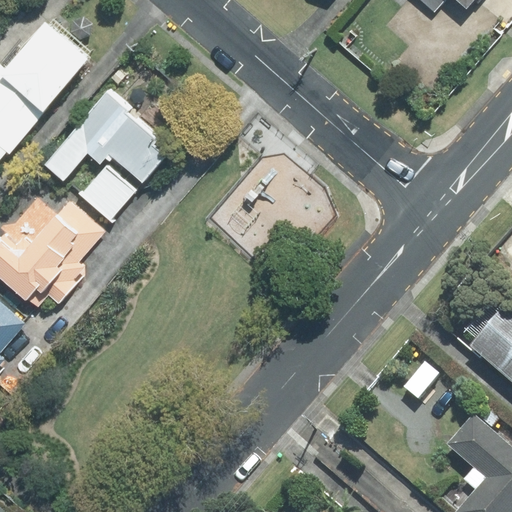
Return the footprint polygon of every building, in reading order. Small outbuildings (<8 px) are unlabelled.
[(466,0),(476,8),(482,0),(425,0),(439,11),(448,0),(466,0)] [(17,70),(5,61),(0,67),(0,160),(11,147),(16,151),(96,51),(57,20),(17,70)] [(181,145),(109,87),(48,162),(68,178),(93,147),(106,158),(112,151),(151,182),(181,145)] [(140,192),(109,164),(85,191),(116,218),(140,192)] [(110,231),(74,200),(31,250),(8,231),(0,240),(0,265),(44,303),(53,293),(62,301),(92,267),(85,261),(110,231)] [(32,322),(0,291),(0,374),(11,363),(0,352),(0,338),(11,327),(20,335),(32,322)] [(511,300),(473,344),(511,378),(511,300)] [(463,508),(467,511),(511,511),(511,446),(476,414),(452,441),(492,477),(463,508)] [(0,511),(10,511),(0,503),(0,511)]
